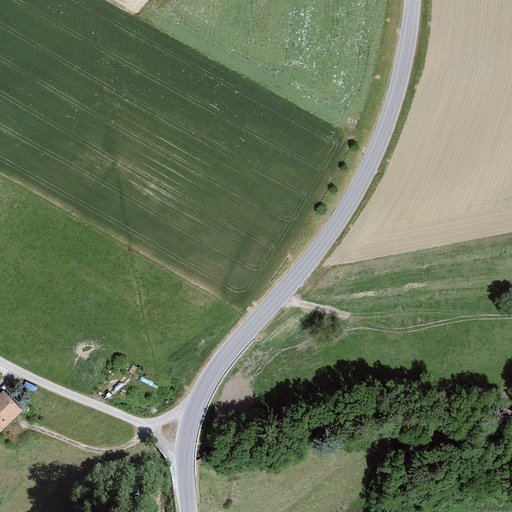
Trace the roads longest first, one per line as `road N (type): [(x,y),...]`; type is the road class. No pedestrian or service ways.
road 1 (tertiary): [(413,0),(398,88),(353,198),(196,402)]
road 2 (unclassified): [(150,426),(0,360)]
road 3 (track): [(22,424),(106,451),(133,443),(150,426)]
